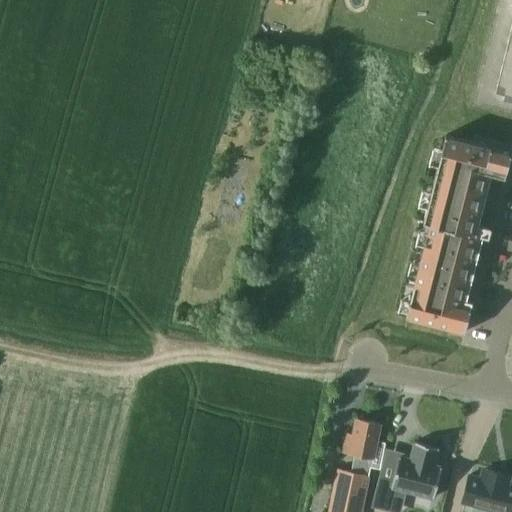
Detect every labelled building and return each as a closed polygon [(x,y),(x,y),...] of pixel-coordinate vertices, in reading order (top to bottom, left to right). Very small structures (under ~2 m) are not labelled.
[(511,24),(496,91),(511,94),(511,24)] [(511,153),(446,136),(423,222),(430,224),(406,318),(465,333),(473,302),(460,299),(477,233),(470,231),(485,171),(505,176),(511,153)] [(338,469),(329,511),(360,511),(370,467),(380,469),(385,442),(376,440),(379,425),(357,421),(354,435),(348,434),(344,451),(351,452),(355,453),(351,472),(338,469)] [(436,449),(412,443),(409,461),(397,458),(392,482),(378,478),(371,509),(382,511),(388,511),(393,490),(432,499),(439,468),(432,466),(436,449)] [(501,475),(483,470),(481,478),(470,475),(462,504),(494,511),(511,511),(511,485),(499,483),(501,475)]
